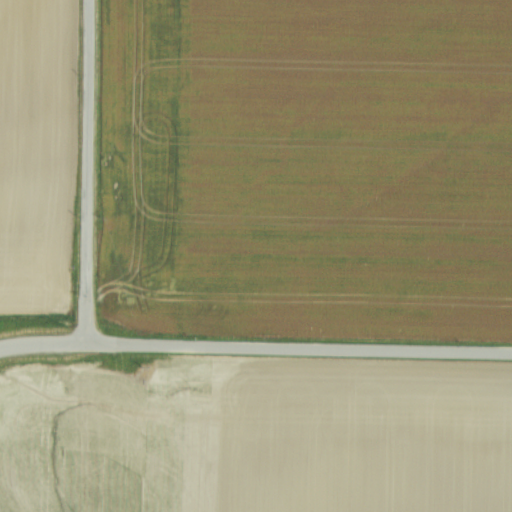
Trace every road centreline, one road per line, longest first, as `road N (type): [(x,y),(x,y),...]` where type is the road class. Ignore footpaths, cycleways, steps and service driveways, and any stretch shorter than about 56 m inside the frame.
road 1 (residential): [(511,353),(0,350)]
road 2 (residential): [(90,0),(88,345)]
